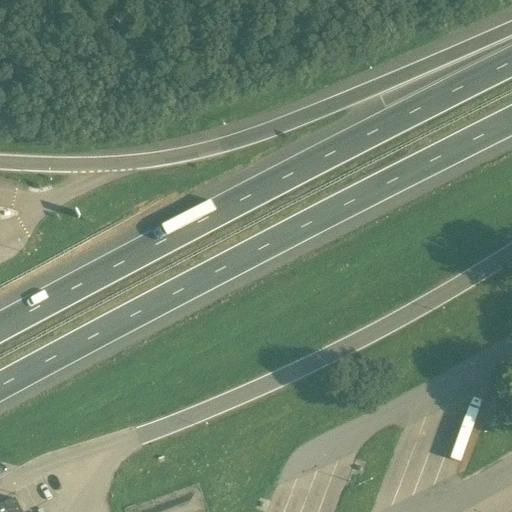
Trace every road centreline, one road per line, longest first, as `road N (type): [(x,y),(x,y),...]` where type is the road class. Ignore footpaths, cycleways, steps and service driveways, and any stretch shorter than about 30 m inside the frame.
road 1 (motorway): [(0,388),(511,120)]
road 2 (motorway): [(511,63),(0,329)]
road 3 (motorway): [(511,30),(393,82),(162,161),(81,171)]
